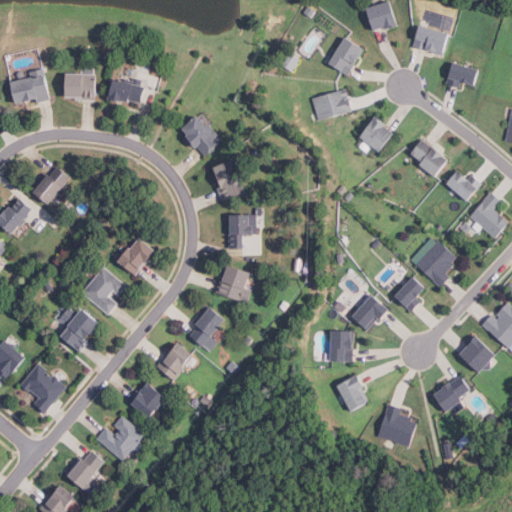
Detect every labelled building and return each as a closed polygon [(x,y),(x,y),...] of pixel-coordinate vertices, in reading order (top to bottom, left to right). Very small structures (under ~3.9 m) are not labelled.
[(394,0),(390,0),(368,6),(374,29),(400,23),(394,0)] [(452,31),(421,22),(415,45),(446,53),(452,31)] [(368,47),(349,34),(331,60),(349,73),(368,47)] [(297,57),(285,53),(280,66),(292,70),(297,57)] [(478,83),(483,67),(454,60),(448,83),(462,86),(463,80),(478,83)] [(11,107),(46,100),(40,71),(6,78),(11,107)] [(92,74),(62,74),(62,99),(92,99),(92,74)] [(138,86),(110,77),(103,98),(131,107),(138,86)] [(315,95),(319,117),(354,111),(350,88),(315,95)] [(503,140),(511,141),(511,107),(509,107),(503,140)] [(224,138),(200,113),(184,129),(209,153),(224,138)] [(394,132),(375,115),(358,134),(377,151),(394,132)] [(448,159),(421,138),(408,154),(434,175),(448,159)] [(215,165),(224,199),(249,192),(240,159),(215,165)] [(52,202),(74,175),(59,163),(37,190),(52,202)] [(444,181),(463,200),(477,186),(458,167),(444,181)] [(496,237),(511,222),(496,207),(503,200),(494,190),(472,213),(496,237)] [(0,226),(9,235),(33,208),(19,195),(0,216),(0,226)] [(258,212),(232,213),(233,248),(247,247),(247,235),(259,234),(258,212)] [(137,275),(159,251),(144,237),(121,260),(137,275)] [(447,270),(460,257),(441,238),(418,262),(442,286),(452,276),(447,270)] [(248,299),(255,269),(227,263),(220,293),(248,299)] [(120,298),(129,286),(105,266),(84,292),(110,314),(122,299),(120,298)] [(422,287),(410,276),(392,296),(408,311),(418,301),(414,297),(422,287)] [(387,310),(372,295),(350,316),(365,331),(387,310)] [(511,343),(511,303),(509,300),(485,323),(509,347),(511,343)] [(213,350),(220,340),(215,337),(230,317),(213,305),(192,334),(213,350)] [(105,324),(89,308),(63,332),(79,349),(105,324)] [(356,329),(333,329),(333,360),(356,360),(356,329)] [(458,354),(479,374),(496,357),(474,337),(458,354)] [(0,366),(11,376),(28,357),(8,338),(0,346),(0,366)] [(176,380),(197,355),(180,341),(159,365),(176,380)] [(35,404),(47,413),(70,386),(40,362),(23,384),(40,398),(35,404)] [(358,374),(340,385),(355,410),(374,399),(358,374)] [(476,390),(462,374),(435,396),(448,413),(476,390)] [(133,401),(151,418),(170,397),(152,380),(133,401)] [(404,407),(389,403),(379,436),(412,446),(420,420),(401,415),(404,407)] [(111,428),(109,426),(100,436),(123,460),(147,436),(125,414),(111,428)] [(109,461),(95,448),(72,473),(86,486),(109,461)] [(67,511),(80,498),(64,483),(42,506),(48,511),(67,511)]
